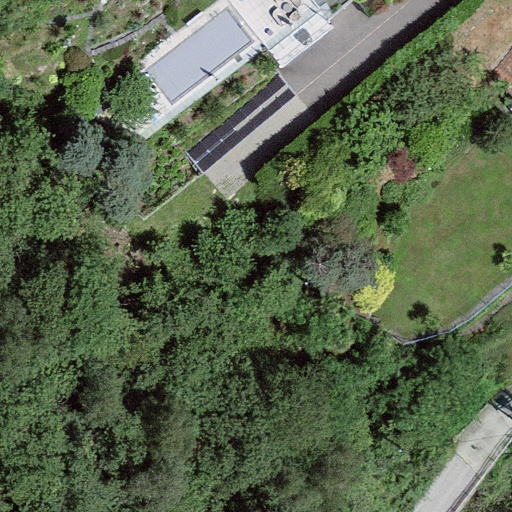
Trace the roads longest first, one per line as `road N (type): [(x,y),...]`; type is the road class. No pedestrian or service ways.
road 1 (unclassified): [(243,164),(434,0)]
road 2 (unclassified): [(511,406),(427,511)]
